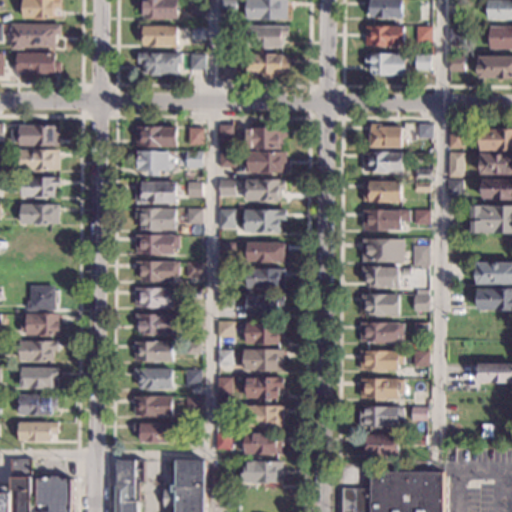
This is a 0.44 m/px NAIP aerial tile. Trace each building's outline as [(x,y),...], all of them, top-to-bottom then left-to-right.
[(61,0),(61,8),(54,8),(54,19),(23,19),(23,0),(61,0)] [(178,0),(178,20),(143,19),(143,10),(137,10),(137,0),(178,0)] [(204,0),(204,16),(189,16),(189,0),(204,0)] [(236,0),(236,9),(221,9),(221,0),(236,0)] [(286,0),(286,21),(260,20),(261,19),(246,19),(246,0),(286,0)] [(402,0),(402,19),(370,18),(370,11),(365,11),(365,0),(402,0)] [(511,0),(511,19),(489,19),(490,0),(511,0)] [(61,35),(55,35),(55,48),(24,47),(24,50),(10,50),(11,24),(61,24),(61,35)] [(204,27),(204,43),(188,42),(188,26),(204,27)] [(288,36),(283,36),(283,45),(282,45),(282,48),(248,48),(248,26),(288,27),(288,36)] [(404,47),(365,46),(365,26),(404,27),(404,47)] [(177,47),(142,46),(142,39),(137,39),(137,27),(177,28),(177,47)] [(235,37),(222,36),(222,27),(236,27),(235,37)] [(431,43),(416,43),(416,27),(431,27),(431,43)] [(511,50),(489,50),(489,27),(511,27),(511,50)] [(465,44),(449,44),(449,29),(465,29),(465,44)] [(55,62),(61,62),(61,75),(16,74),(17,53),(55,54),(55,62)] [(181,64),(178,64),(178,75),(162,74),(162,77),(151,76),(151,74),(142,74),(142,64),(137,64),(137,54),(182,54),(181,64)] [(205,71),(189,71),(189,54),(205,55),(205,71)] [(282,57),(288,57),(288,73),(282,73),(282,74),(273,74),(273,80),(261,80),(261,74),(246,74),(247,64),(249,64),(249,55),(282,55),(282,57)] [(406,76),(371,75),(371,65),(365,65),(365,55),(406,55),(406,76)] [(430,56),(430,71),(415,71),(416,55),(430,56)] [(464,72),(449,72),(449,56),(464,57),(464,72)] [(511,78),(479,78),(479,57),(511,57),(511,78)] [(234,80),(219,80),(219,65),(234,65),(234,80)] [(433,139),(417,139),(417,124),(420,124),(433,124),(433,139)] [(381,128),(401,128),(401,148),(369,148),(369,125),(381,125),(381,128)] [(60,147),(19,147),(19,143),(11,143),(11,132),(19,132),(19,126),(60,126),(60,147)] [(162,128),(177,128),(176,148),(135,147),(136,127),(152,127),(152,126),(162,126),(162,128)] [(232,141),(218,141),(218,126),(231,126),(232,126),(232,141)] [(286,138),(282,138),(282,147),(280,147),(280,150),(245,149),(245,128),(274,129),(274,126),(286,126),(286,138)] [(203,145),(188,145),(188,128),(202,129),(204,129),(203,145)] [(463,149),(448,149),(448,130),(463,130),(463,149)] [(511,151),(480,151),(480,130),(511,130),(511,151)] [(59,171),(43,171),(43,173),(32,173),(32,171),(18,171),(19,150),(59,150),(59,171)] [(169,162),(172,163),(173,165),(173,168),(171,171),(169,172),(159,172),(159,176),(147,176),(147,172),(137,171),(138,151),(169,152),(169,162)] [(202,168),(186,168),(186,151),(202,151),(202,168)] [(234,168),(219,168),(219,152),(235,152),(234,168)] [(285,173),(244,173),(244,164),(247,164),(247,152),(286,152),(285,173)] [(402,172),(363,172),(363,152),(395,152),(403,153),(402,172)] [(463,178),(448,178),(448,153),(463,153),(463,178)] [(511,175),(481,175),(481,154),(511,154),(511,175)] [(431,181),(415,181),(415,170),(431,170),(431,181)] [(60,187),(55,187),(54,198),(20,197),(21,177),(60,177),(60,187)] [(463,197),(447,197),(447,179),(463,180),(463,197)] [(234,196),(219,196),(219,180),(235,180),(234,196)] [(511,201),(493,200),(493,199),(481,199),(481,180),(511,180),(511,201)] [(285,190),(280,190),(280,202),(245,201),(245,188),(240,188),(240,181),(285,181),(285,190)] [(176,190),(179,190),(179,196),(176,196),(176,204),(135,204),(135,182),(176,182),(176,190)] [(401,183),(401,202),(363,202),(363,182),(401,183)] [(200,198),(186,198),(186,183),(201,183),(200,198)] [(430,193),(414,193),(414,183),(430,183),(430,193)] [(59,225),(20,225),(21,205),(59,206),(59,225)] [(511,234),(472,234),(472,206),(511,206),(511,234)] [(176,218),(178,218),(178,231),(161,230),(161,232),(140,232),(140,222),(135,222),(135,209),(176,210),(176,218)] [(201,225),(187,224),(187,209),(202,209),(201,225)] [(235,228),(219,228),(219,210),(235,210),(235,228)] [(286,222),(280,222),(280,233),(244,233),(244,210),(286,210),(286,222)] [(409,222),(402,222),(402,231),(362,231),(363,210),(409,211),(409,222)] [(429,225),(414,225),(414,211),(429,211),(429,225)] [(58,253),(33,253),(33,252),(20,251),(20,232),(58,232),(58,253)] [(179,249),(174,249),(173,256),(135,256),(135,235),(179,236),(179,249)] [(404,263),(362,262),(362,240),(404,240),(404,263)] [(234,255),(218,255),(219,243),(235,243),(234,255)] [(284,262),(247,262),(247,243),(284,244),(284,262)] [(428,267),(412,267),(413,246),(429,246),(428,267)] [(179,276),(174,276),(174,281),(141,281),(141,277),(139,276),(139,271),(136,271),(136,262),(179,263),(179,276)] [(201,278),(186,278),(186,263),(201,263),(201,278)] [(511,285),(476,285),(476,263),(511,263),(511,285)] [(399,288),(365,288),(366,277),(361,277),(361,267),(400,267),(399,288)] [(234,282),(218,282),(218,269),(234,269),(234,282)] [(284,289),(246,288),(247,269),(284,270),(284,289)] [(54,311),(27,311),(27,302),(30,302),(30,287),(55,287),(54,311)] [(179,302),(173,302),(173,308),(135,308),(135,289),(179,289),(179,302)] [(201,299),(186,299),(186,290),(201,290),(201,299)] [(511,311),(478,311),(478,290),(511,290),(511,311)] [(232,306),(217,306),(217,295),(233,295),(232,306)] [(399,316),(364,315),(364,304),(361,304),(361,295),(399,295),(399,316)] [(284,306),(280,306),(280,316),(246,315),(246,296),(284,296),(284,306)] [(429,312),(413,312),(413,296),(429,296),(429,312)] [(57,337),(37,337),(37,336),(26,336),(26,333),(20,333),(20,323),(26,323),(26,313),(58,314),(57,337)] [(178,329),(173,329),(173,335),(139,334),(139,322),(134,322),(135,315),(178,316),(178,329)] [(234,338),(217,338),(217,321),(230,321),(234,321),(234,338)] [(284,333),(280,333),(279,344),(245,344),(245,322),(284,323),(284,333)] [(384,324),(403,324),(403,337),(398,337),(398,343),(360,342),(360,324),(374,324),(374,322),(384,322),(384,324)] [(428,335),(414,335),(414,324),(428,324),(428,335)] [(58,351),(54,351),(54,361),(19,360),(19,341),(58,342),(58,351)] [(160,343),(173,343),(173,362),(159,362),(159,363),(146,363),(146,361),(134,361),(134,343),(147,343),(148,341),(160,341),(160,343)] [(201,355),(184,354),(184,343),(201,343),(201,355)] [(232,366),(216,366),(217,350),(232,351),(232,366)] [(283,371),(243,371),(243,351),(283,351),(283,371)] [(404,352),(403,365),(398,365),(398,371),(359,371),(360,351),(404,352)] [(428,367),(413,367),(413,351),(428,351),(428,367)] [(511,382),(510,382),(510,384),(491,383),(491,382),(478,382),(478,364),(511,364),(511,382)] [(58,380),(53,380),(53,388),(49,388),(49,390),(28,390),(28,388),(20,388),(21,368),(58,368),(58,380)] [(172,390),(139,389),(139,386),(137,386),(137,379),(134,379),(134,370),(173,370),(172,390)] [(201,386),(185,386),(185,370),(201,370),(201,386)] [(283,389),(278,389),(278,399),(246,399),(246,377),(283,378),(283,389)] [(232,394),(228,394),(228,401),(219,401),(219,393),(217,393),(217,378),(232,378),(232,394)] [(403,393),(398,393),(398,399),(360,398),(360,379),(403,380),(403,393)] [(56,407),(53,407),(52,413),(51,413),(51,417),(18,416),(18,395),(57,395),(56,407)] [(172,417),(134,416),(134,397),(170,397),(173,397),(172,417)] [(201,413),(186,413),(186,397),(201,398),(201,413)] [(230,422),(215,422),(215,405),(231,406),(230,422)] [(282,428),(244,427),(244,406),(283,407),(282,428)] [(403,421),(398,421),(398,427),(360,427),(360,407),(403,408),(403,421)] [(427,421),(411,421),(411,407),(427,407),(427,421)] [(57,423),(57,433),(51,433),(50,442),(18,442),(18,424),(50,424),(50,423),(57,423)] [(172,443),(162,442),(162,443),(144,443),(144,442),(139,442),(139,434),(133,434),(134,424),(172,424),(172,443)] [(199,439),(186,439),(186,425),(199,425),(199,439)] [(229,450),(215,450),(215,434),(216,434),(229,434),(229,450)] [(398,442),(401,442),(400,455),(397,455),(397,457),(359,456),(360,442),(364,442),(365,434),(398,435),(398,442)] [(282,454),(245,453),(245,435),(283,435),(282,454)] [(426,446),(412,445),(412,436),(426,436),(426,446)] [(0,511),(0,486),(10,487),(10,511),(18,511),(18,490),(10,490),(11,460),(31,460),(31,511),(49,511),(49,506),(37,506),(38,479),(51,479),(51,476),(59,476),(59,480),(73,480),(73,511),(0,511)] [(206,511),(176,511),(176,507),(163,506),(163,489),(173,489),(173,469),(177,469),(177,460),(207,460),(206,511)] [(144,483),(139,483),(138,511),(114,511),(115,485),(117,485),(117,461),(144,461),(144,483)] [(282,483),(241,483),(241,472),(244,472),(244,462),(282,463),(282,483)] [(370,511),(443,511),(444,470),(371,470),(370,511)] [(367,511),(368,488),(342,487),(342,511),(367,511)]
